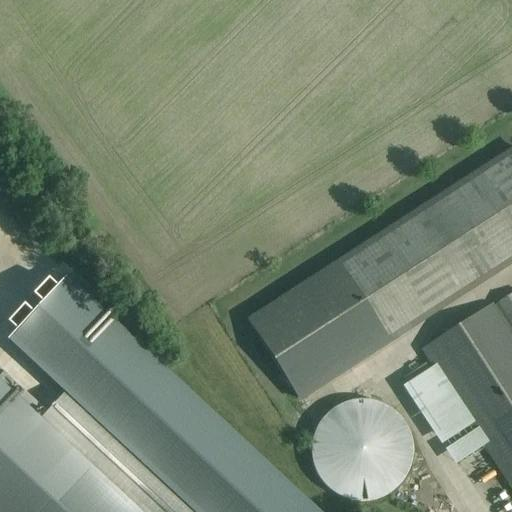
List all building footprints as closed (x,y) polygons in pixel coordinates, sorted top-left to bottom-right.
[(511,153),(340,264),(248,324),(297,399),(511,260),(511,153)] [(307,511),(62,285),(10,340),(195,511),(307,511)] [(511,295),(487,312),(487,311),(422,353),(431,368),(449,395),(511,493),(511,295)] [(131,511),(0,389),(0,511),(131,511)] [(40,420),(138,511),(187,511),(62,396),(40,420)] [(311,446),(311,452),(311,458),(312,463),(313,469),(316,474),(318,479),(322,484),(325,488),(330,492),(334,495),(339,498),(344,500),(350,501),(356,502),(361,503),(367,502),(373,501),(378,500),(383,498),(388,495),(393,492),(397,488),(401,484),(404,479),(407,474),(409,469),(411,463),(412,458),(412,452),(412,446),(411,441),(409,435),(407,430),(404,425),(401,420),(397,416),(393,412),(388,409),(383,406),(378,404),(373,403),(367,402),(361,401),(356,402),(350,403),(344,404),(339,406),(334,409),(330,412),(325,416),(322,420),(318,425),(316,430),(313,435),(312,441),(311,446)]
